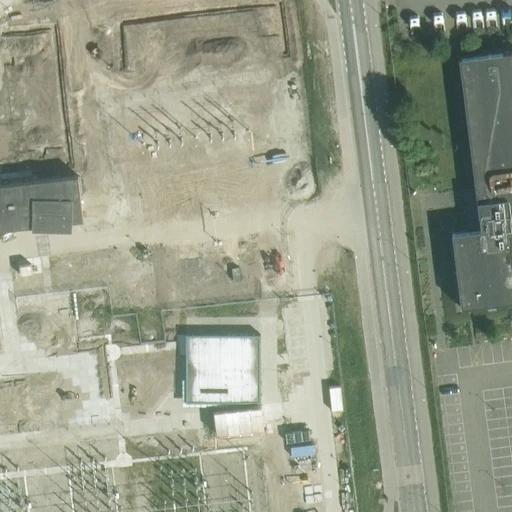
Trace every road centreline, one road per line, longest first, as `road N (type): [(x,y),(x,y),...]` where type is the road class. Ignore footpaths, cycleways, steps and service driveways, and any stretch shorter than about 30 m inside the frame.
road 1 (secondary): [(413,511),(376,214)]
road 2 (secondary): [(376,214),(348,0)]
road 3 (unclassified): [(376,214),(218,227)]
